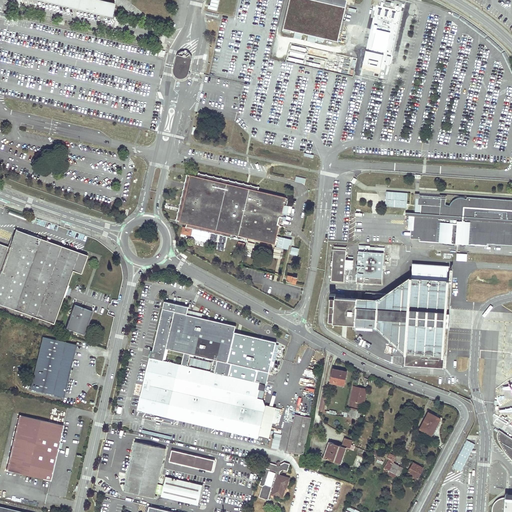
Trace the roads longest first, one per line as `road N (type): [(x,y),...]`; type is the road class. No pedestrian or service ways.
road 1 (residential): [(415,511),(463,419),(461,407),(296,327)]
road 2 (unclassified): [(131,284),(78,511)]
road 3 (unclassified): [(126,229),(0,189)]
road 4 (unclassified): [(0,195),(121,242)]
road 5 (residential): [(296,327),(185,268)]
road 6 (unclassified): [(161,228),(157,197),(177,108)]
